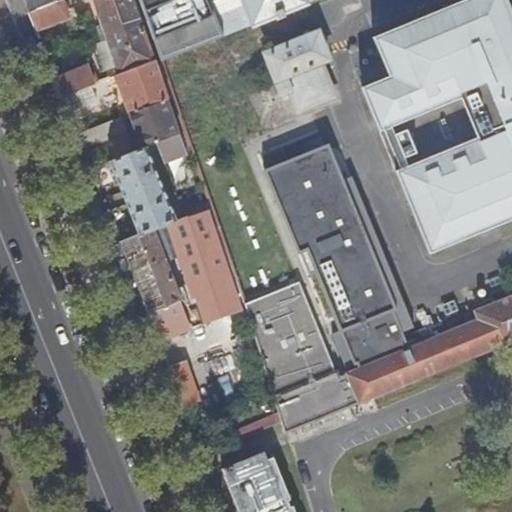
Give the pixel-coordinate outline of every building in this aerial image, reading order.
[(22,0),(28,16),(61,3),(69,0),(22,0)] [(93,0),(106,34),(141,21),(133,0),(93,0)] [(193,0),(202,22),(246,3),(255,26),(277,16),(279,21),(287,18),(285,13),(306,4),(305,2),(309,0),(193,0)] [(511,220),(511,24),(502,0),(472,0),(473,2),(380,41),(395,76),(363,89),(430,254),(511,220)] [(61,3),(28,16),(36,33),(68,20),(61,3)] [(141,21),(106,34),(117,67),(108,72),(112,80),(118,78),(156,62),(141,21)] [(292,92),(300,111),(323,101),(334,97),(320,64),(329,60),(319,34),(268,56),(284,95),(292,92)] [(118,78),(133,115),(170,101),(156,62),(118,78)] [(55,81),(62,100),(93,88),(106,82),(100,69),(93,66),(55,81)] [(93,88),(62,100),(68,115),(98,103),(93,88)] [(182,134),(170,101),(133,115),(77,137),(82,150),(129,133),(128,130),(137,127),(141,138),(145,149),(148,147),(157,144),(182,134)] [(128,130),(129,133),(132,142),(141,138),(137,127),(128,130)] [(188,153),(182,134),(157,144),(164,163),(188,153)] [(145,149),(111,163),(140,238),(155,233),(160,231),(168,228),(178,225),(148,147),(145,149)] [(235,223),(228,225),(232,239),(241,237),(226,182),(213,186),(221,217),(232,214),(235,223)] [(182,211),(186,222),(210,213),(216,212),(211,201),(182,211)] [(168,228),(194,299),(234,284),(210,213),(186,222),(178,225),(168,228)] [(190,331),(190,329),(181,304),(182,304),(155,233),(140,238),(120,245),(160,342),(190,331)] [(247,302),(269,378),(283,425),(286,434),(507,342),(511,343),(511,300),(478,314),(481,322),(340,379),(300,280),(247,302)] [(181,304),(190,329),(244,309),(234,284),(194,299),(182,304),(181,304)] [(168,369),(184,411),(201,404),(207,402),(191,360),(168,369)] [(288,511),(267,457),(227,473),(241,511),(288,511)]
